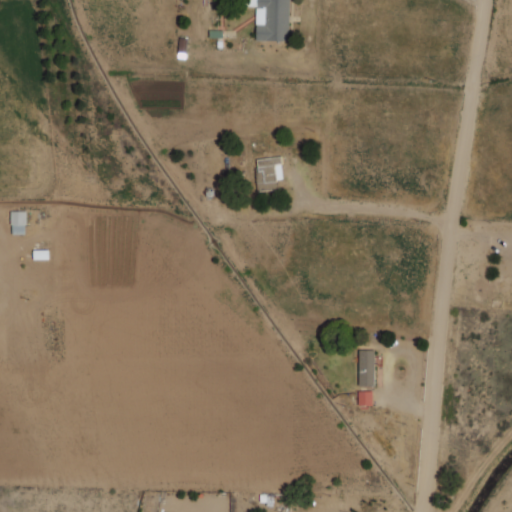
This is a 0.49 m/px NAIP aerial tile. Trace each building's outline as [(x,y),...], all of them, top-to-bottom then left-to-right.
[(289,0),(245,0),(245,6),(256,7),(256,40),(288,41),(289,0)] [(277,190),(277,180),(282,180),(281,157),(255,158),(257,191),(277,190)] [(25,211),(10,211),(11,234),(26,234),(25,211)] [(358,385),(373,386),(374,350),(359,350),(358,385)] [(357,405),(371,405),(372,390),(358,390),(357,405)]
